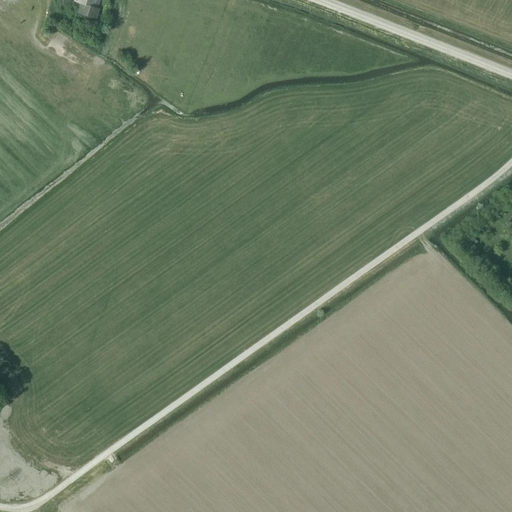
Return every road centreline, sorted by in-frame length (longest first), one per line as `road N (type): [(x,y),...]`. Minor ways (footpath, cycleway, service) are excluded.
road 1 (unclassified): [(21,511),(45,503),(311,314),(511,162)]
road 2 (tertiary): [(511,74),(321,0)]
